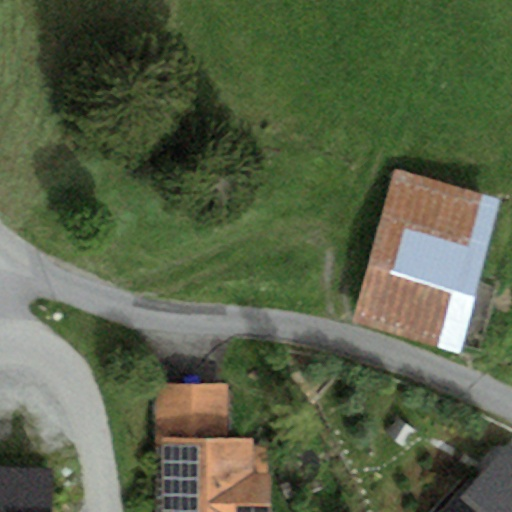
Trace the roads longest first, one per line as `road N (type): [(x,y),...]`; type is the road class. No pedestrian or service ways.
road 1 (unclassified): [(0,249),(126,311),(326,336),(511,412)]
road 2 (residential): [(0,349),(33,350),(64,370),(99,478),(100,511)]
